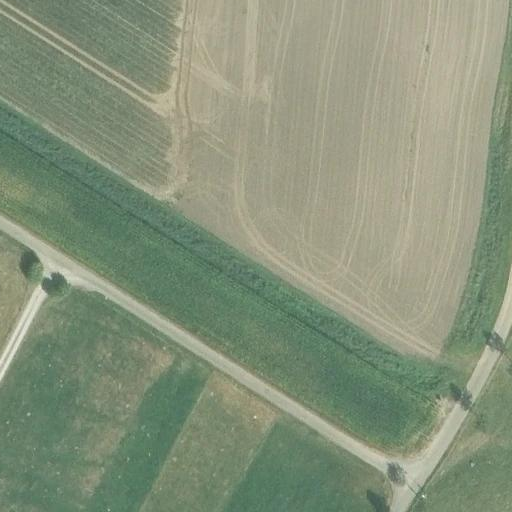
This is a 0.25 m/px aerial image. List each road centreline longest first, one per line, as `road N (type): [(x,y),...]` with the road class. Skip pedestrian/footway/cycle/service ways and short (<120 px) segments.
road 1 (unclassified): [(413,483),(0,224)]
road 2 (unclassified): [(413,483),(467,397),(511,294)]
